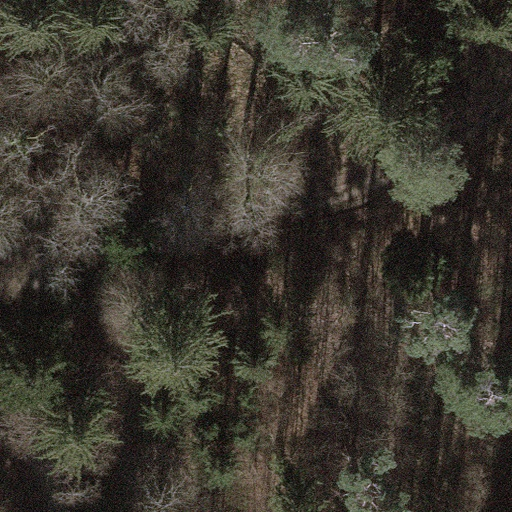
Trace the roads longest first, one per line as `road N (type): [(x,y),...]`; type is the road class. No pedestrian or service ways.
road 1 (track): [(0,273),(440,146),(511,76)]
road 2 (track): [(61,511),(0,322)]
